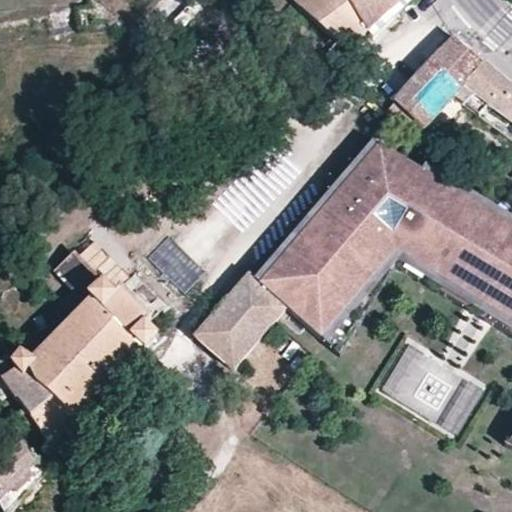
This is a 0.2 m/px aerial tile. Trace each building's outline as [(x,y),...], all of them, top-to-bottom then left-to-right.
[(346,0),(295,0),(294,1),(337,42),(347,52),(366,34),(349,3),(346,0)] [(352,0),(349,3),(366,34),(368,33),(375,40),(399,18),(392,10),(385,0),(352,0)] [(385,0),(392,10),(402,0),(385,0)] [(460,36),(428,69),(456,97),(483,65),(460,36)] [(347,52),(337,42),(330,51),(343,63),(351,56),(347,52)] [(456,97),(480,116),(489,105),(511,122),(511,86),(485,63),(483,65),(456,97)] [(428,69),(395,105),(388,114),(417,142),(427,132),(456,97),(428,69)] [(511,338),(511,436),(507,446),(511,449),(511,211),(431,162),(423,174),(381,148),(263,289),(288,311),(306,328),(342,360),(395,269),(463,310),(493,327),(511,338)] [(88,247),(110,264),(120,250),(98,233),(88,247)] [(181,296),(203,275),(168,239),(146,260),(181,296)] [(134,305),(118,290),(114,295),(102,283),(101,284),(75,255),(57,271),(76,292),(64,304),(75,316),(32,363),(22,355),(12,367),(18,372),(4,382),(12,395),(17,402),(19,401),(53,446),(76,421),(49,395),(118,323),(134,305)] [(263,289),(249,277),(196,338),(234,372),(279,320),(288,311),(263,289)] [(150,320),(134,305),(118,323),(49,395),(76,421),(143,348),(146,351),(157,337),(145,326),(150,320)] [(383,393),(436,423),(462,376),(409,347),(383,393)] [(0,404),(12,395),(4,382),(0,375),(0,404)] [(23,443),(21,445),(0,461),(0,501),(7,511),(14,511),(47,474),(48,474),(23,443)]
